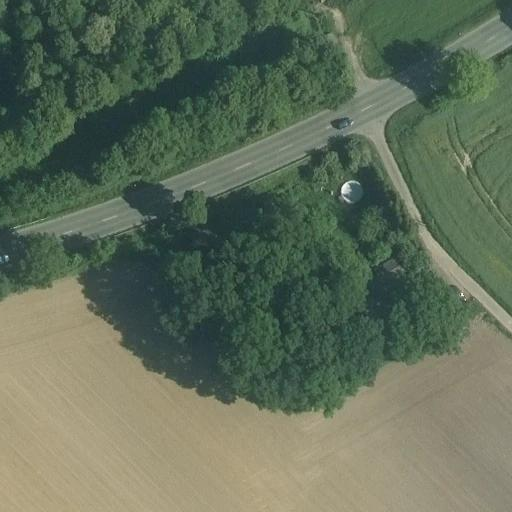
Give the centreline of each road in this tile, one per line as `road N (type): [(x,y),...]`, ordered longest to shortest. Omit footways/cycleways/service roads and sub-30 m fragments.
road 1 (secondary): [(0,254),(162,202),(302,140),(511,26)]
road 2 (track): [(331,0),(420,238),(511,327)]
